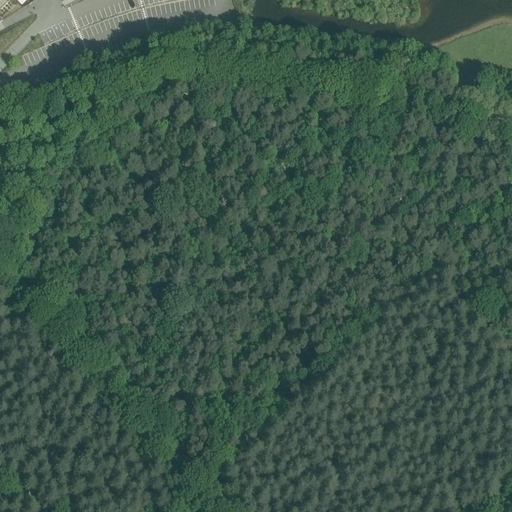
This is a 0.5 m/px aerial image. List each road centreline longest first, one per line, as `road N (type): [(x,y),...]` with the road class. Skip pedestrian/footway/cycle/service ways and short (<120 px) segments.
road 1 (unclassified): [(230,511),(0,251)]
road 2 (track): [(260,70),(189,61),(0,117)]
road 3 (track): [(511,125),(413,90),(260,70)]
